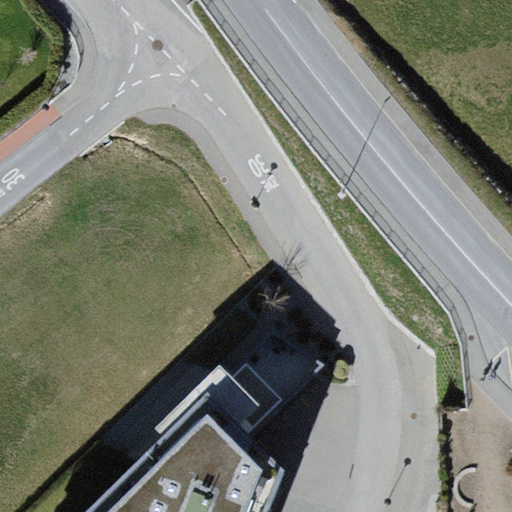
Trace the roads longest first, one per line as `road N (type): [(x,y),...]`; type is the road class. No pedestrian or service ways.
road 1 (residential): [(151,62),(190,78),(226,116),(402,446),(373,511)]
road 2 (tertiary): [(511,302),(421,208),(257,0)]
road 3 (unclassified): [(151,62),(0,187)]
